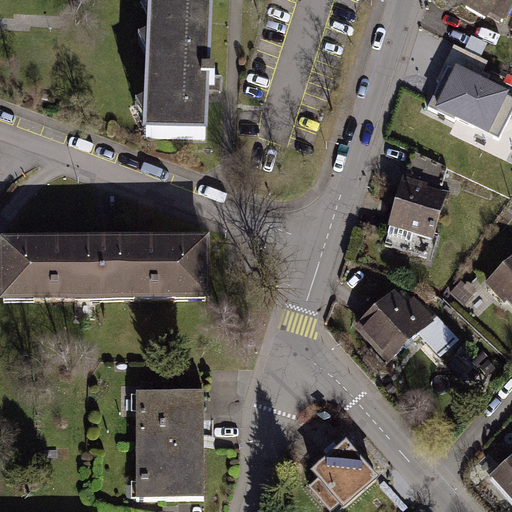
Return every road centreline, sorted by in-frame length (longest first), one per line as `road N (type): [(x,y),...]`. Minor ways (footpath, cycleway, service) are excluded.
road 1 (residential): [(326,250),(0,132)]
road 2 (residential): [(326,250),(406,0)]
road 3 (residential): [(428,483),(298,344)]
road 4 (residential): [(250,511),(298,344)]
